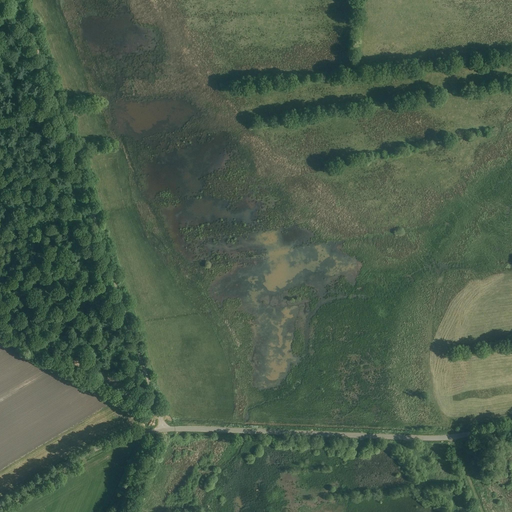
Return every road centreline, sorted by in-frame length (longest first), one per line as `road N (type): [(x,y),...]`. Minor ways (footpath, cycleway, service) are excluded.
road 1 (track): [(146,375),(40,60),(11,0)]
road 2 (unclassified): [(452,438),(163,428)]
road 3 (unclassified): [(0,506),(84,454),(163,428)]
road 4 (track): [(155,403),(0,325)]
